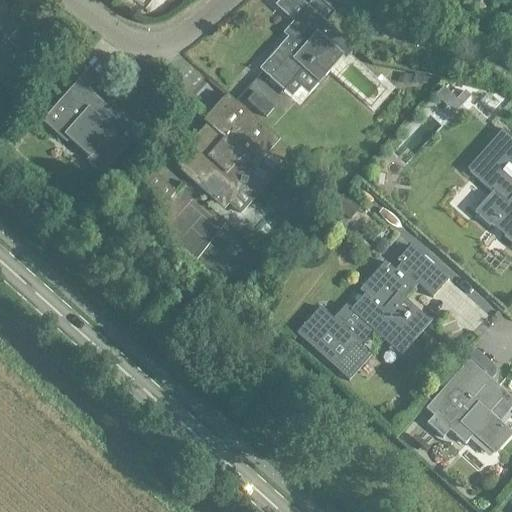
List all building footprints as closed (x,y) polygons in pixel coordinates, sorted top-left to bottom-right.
[(335,15),(318,0),(315,0),(299,19),(304,23),(260,71),(292,100),(300,90),(308,97),(344,58),(347,60),(355,50),(337,33),(327,24),(335,15)] [(20,85),(54,47),(12,9),(9,13),(0,4),(0,77),(6,72),(20,85)] [(427,86),(428,79),(400,74),(398,83),(412,86),(413,84),(427,86)] [(101,176),(141,132),(125,118),(121,122),(77,83),(41,123),(101,176)] [(266,120),(275,110),(256,92),(246,103),(266,120)] [(262,190),(293,155),(228,97),(205,122),(212,128),(177,167),(200,188),(202,186),(226,207),(251,179),(262,190)] [(511,138),(504,132),(468,171),(491,191),(472,212),(490,227),(492,225),(508,240),(511,243),(511,138)] [(298,336),(350,382),(374,355),(364,347),(381,328),(406,350),(430,324),(405,301),(419,285),(433,298),(448,281),(410,247),(397,261),(402,265),(396,271),(385,262),(359,291),(370,300),(356,315),(353,312),(342,324),(337,319),(335,321),(322,309),(298,336)] [(490,378),(499,372),(485,353),(477,358),(490,378)] [(464,368),(439,396),(426,411),(433,418),(427,425),(443,439),(449,432),(464,445),(472,437),(493,456),(511,436),(498,425),(511,409),(511,400),(491,381),(485,387),(464,368)]
